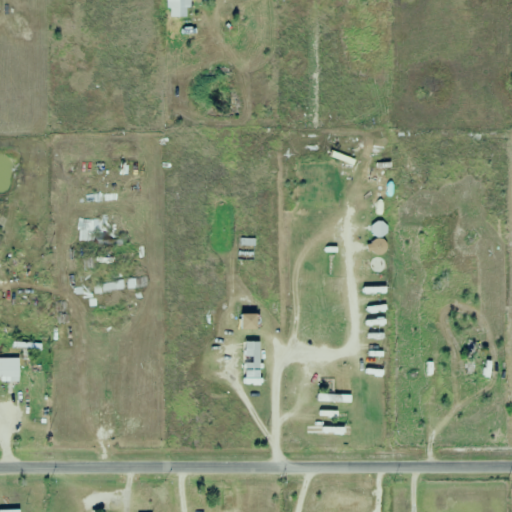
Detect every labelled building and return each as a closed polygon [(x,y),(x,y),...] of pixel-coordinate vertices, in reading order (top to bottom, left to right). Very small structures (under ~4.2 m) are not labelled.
[(185,18),(185,0),(165,0),(165,18),(185,18)] [(308,297),(307,333),(325,334),(325,298),(308,297)] [(251,317),(235,316),(235,330),(251,331),(251,317)] [(475,374),(475,341),(464,341),(464,374),(475,374)] [(258,344),(240,344),(240,386),(258,386),(258,344)] [(0,376),(15,376),(15,360),(0,360),(0,376)]
